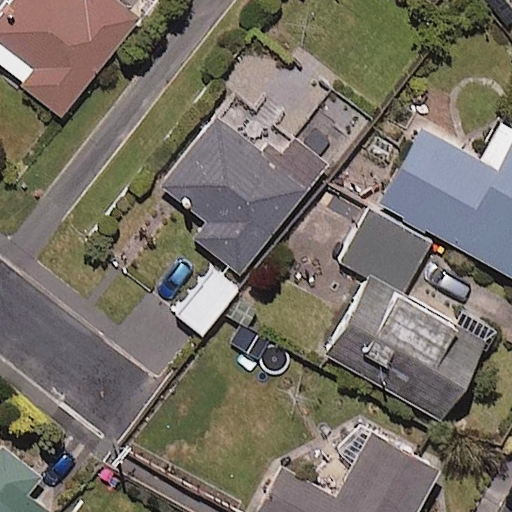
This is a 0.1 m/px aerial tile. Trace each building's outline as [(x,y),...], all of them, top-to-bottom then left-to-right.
[(4,0),(0,5),(0,57),(55,102),(135,4),(130,0),(4,0)] [(511,256),(511,101),(501,96),(474,145),(414,114),(373,192),(508,264),(511,256)] [(252,138),(210,105),(156,174),(203,210),(190,226),(234,261),(321,151),(272,113),(252,138)] [(426,235),(362,201),(293,331),(431,405),(475,324),(400,284),(426,235)] [(235,278),(209,258),(172,304),(198,325),(235,278)] [(401,511),(432,454),(366,419),(330,487),(277,459),(254,503),(269,511),(401,511)] [(1,427),(0,427),(0,511),(41,511),(51,500),(26,480),(42,459),(1,427)]
